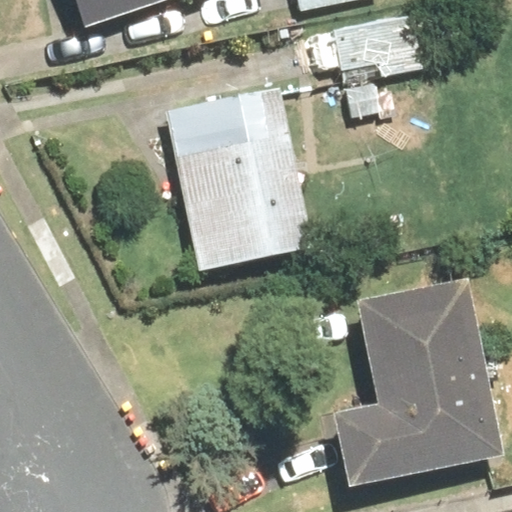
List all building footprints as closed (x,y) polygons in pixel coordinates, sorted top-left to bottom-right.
[(57,0),(72,43),(196,0),(57,0)] [(385,0),(299,0),(302,16),(386,2),(385,0)] [(404,25),(334,33),(339,75),(409,67),(404,25)] [(271,97),(157,118),(188,281),(302,260),(271,97)] [(315,428),(329,499),(491,467),(456,290),(341,312),(362,419),(315,428)]
